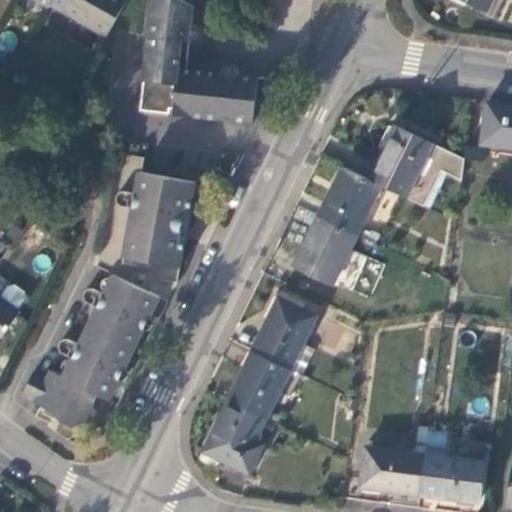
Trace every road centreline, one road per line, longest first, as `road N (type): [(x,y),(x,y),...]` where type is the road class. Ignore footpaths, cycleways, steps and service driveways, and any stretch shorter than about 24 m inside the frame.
road 1 (tertiary): [(123,500),(348,38)]
road 2 (unknown): [(312,110),(153,130),(132,120),(122,100),(121,44)]
road 3 (unclassified): [(511,74),(414,60),(348,38)]
road 4 (unclassified): [(123,500),(63,478),(0,434)]
